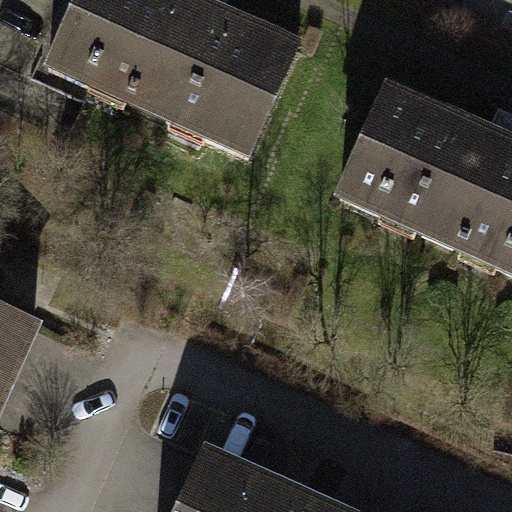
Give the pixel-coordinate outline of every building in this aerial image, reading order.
[(208,8),(190,0),(73,0),(41,72),(246,164),(298,48),(208,8)] [(386,84),(334,201),(511,280),(511,140),(501,135),(386,84)] [(0,316),(0,401),(31,330),(0,316)] [(325,511),(207,458),(181,511),(325,511)] [(111,470),(113,502),(151,499),(149,467),(111,470)]
